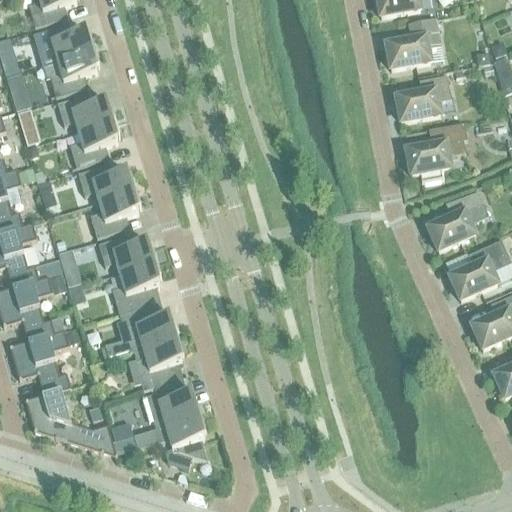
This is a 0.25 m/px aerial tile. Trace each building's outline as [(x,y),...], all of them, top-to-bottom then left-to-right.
[(79,3),(77,0),(37,0),(40,8),(29,11),(35,34),(62,26),(59,14),(77,9),(75,4),(79,3)] [(376,0),(381,23),(420,16),(418,2),(429,0),(376,0)] [(386,51),(391,76),(430,68),(428,55),(441,53),(436,25),(408,30),(411,46),(386,51)] [(37,39),(46,72),(95,58),(89,40),(83,42),(81,37),(65,42),(61,32),(37,39)] [(95,58),(46,72),(56,104),(83,96),(79,84),(97,79),(96,74),(99,73),(95,58)] [(396,104),(401,129),(440,121),(438,108),(451,105),(447,82),(419,87),(421,99),(396,104)] [(11,99),(16,115),(30,111),(25,95),(11,99)] [(75,128),(78,139),(115,128),(111,112),(107,113),(106,108),(88,113),(84,102),(58,110),(64,132),(75,128)] [(115,128),(78,139),(81,149),(70,152),(76,174),(103,166),(100,155),(118,149),(117,144),(120,143),(115,128)] [(406,156),(411,182),(420,180),(421,189),(444,185),(442,176),(451,174),(449,163),(466,159),(463,147),(467,146),(464,129),(429,136),(432,151),(406,156)] [(96,199),(99,209),(136,198),(131,182),(128,183),(126,178),(108,183),(105,172),(78,180),(85,202),(96,199)] [(0,239),(24,233),(23,232),(20,219),(13,221),(6,196),(22,191),(17,176),(8,178),(8,179),(0,181),(0,239)] [(136,198),(99,209),(102,219),(91,222),(97,244),(124,236),(120,225),(139,220),(137,214),(140,213),(136,198)] [(445,210),(451,223),(428,234),(439,257),(475,241),(470,231),(489,223),(478,198),(445,210)] [(0,274),(6,273),(12,294),(13,294),(39,286),(35,272),(28,274),(21,250),(37,245),(33,229),(23,232),(24,233),(0,239),(0,274)] [(116,269),(119,279),(156,268),(152,253),(148,254),(147,248),(129,254),(126,242),(99,250),(105,272),(116,269)] [(450,283),(461,307),(497,290),(492,278),(511,269),(501,246),(468,261),(473,272),(450,283)] [(119,321),(121,320),(162,308),(156,285),(161,284),(156,268),(119,279),(123,293),(112,296),(119,321)] [(67,295),(62,279),(53,282),(49,283),(54,299),(67,295)] [(22,327),(28,347),(28,348),(55,340),(55,339),(64,337),(60,323),(44,328),(37,304),(53,299),(48,283),(39,286),(13,294),(12,294),(0,297),(0,319),(4,332),(22,327)] [(472,332),(483,356),(511,342),(511,301),(491,311),(495,322),(472,332)] [(131,349),(134,358),(180,345),(175,329),(168,331),(162,308),(121,320),(123,328),(121,328),(127,350),(131,349)] [(38,380),(44,401),(44,402),(61,397),(71,394),(67,380),(60,382),(53,357),(69,353),(64,337),(55,339),(55,340),(28,348),(28,347),(10,353),(19,386),(38,380)] [(143,397),(154,394),(184,385),(177,362),(184,360),(180,345),(134,358),(136,368),(129,370),(135,391),(141,389),(143,397)] [(511,373),(494,381),(505,405),(511,401),(511,373)] [(153,426),(156,435),(202,422),(197,406),(190,408),(184,385),(154,394),(156,400),(142,404),(149,427),(153,426)] [(44,402),(44,401),(25,406),(35,437),(117,463),(108,431),(92,436),(71,429),(61,397),(44,402)] [(202,422),(156,435),(134,442),(138,455),(169,446),(172,455),(178,454),(180,460),(208,469),(199,439),(206,437),(202,422)]
